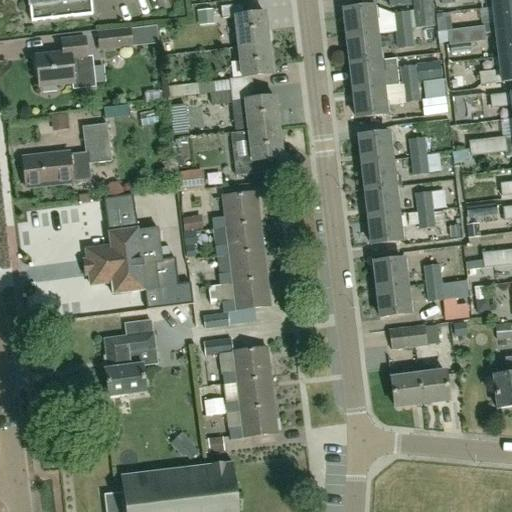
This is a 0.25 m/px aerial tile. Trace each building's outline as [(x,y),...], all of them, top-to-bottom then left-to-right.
[(29,0),(30,7),(32,23),(93,16),(90,0),(29,0)] [(412,0),(414,12),(416,30),(434,27),(431,0),(412,0)] [(239,48),(268,44),(264,13),(243,16),(242,4),(220,7),(222,19),(235,18),(239,48)] [(511,30),(511,5),(492,8),(494,23),(483,24),(484,27),(485,35),(495,34),(495,32),(511,30)] [(343,11),(344,19),(346,38),(376,34),(373,7),(343,11)] [(395,32),(411,30),(409,13),(393,15),(395,32)] [(470,44),(480,43),(486,42),(485,35),(484,27),(468,29),(470,44)] [(157,28),(97,34),(99,50),(158,44),(157,28)] [(447,31),(449,44),(449,47),(470,44),(468,29),(447,31)] [(411,30),(395,32),(397,50),(413,48),(411,30)] [(511,30),(495,32),(495,34),(498,57),(511,55),(511,30)] [(376,34),(346,38),(350,65),(380,61),(376,34)] [(92,58),(87,59),(85,39),(61,41),(62,55),(35,58),(38,87),(72,83),(72,91),(95,89),(92,58)] [(203,95),(216,93),(252,88),(251,78),(272,75),(268,44),(239,48),(242,78),(229,80),(229,81),(165,89),(166,100),(203,95)] [(470,44),(449,47),(450,56),(471,54),(470,44)] [(511,55),(498,57),(500,70),(478,73),(479,85),(511,80),(511,55)] [(380,61),(350,65),(353,91),(383,88),(399,86),(396,60),(380,62),(380,61)] [(415,65),(415,67),(399,68),(401,85),(417,84),(417,82),(442,80),(440,62),(415,65)] [(417,84),(401,85),(404,105),(420,102),(417,84)] [(245,102),(248,131),(278,128),(275,98),(253,100),(252,88),(216,93),(216,95),(210,96),(211,106),(232,103),(245,102)] [(386,115),(383,88),(353,91),(356,119),(386,115)] [(500,107),(502,120),(511,118),(511,92),(489,95),(490,108),(500,107)] [(177,107),(178,136),(192,135),(191,106),(177,107)] [(111,163),(107,136),(106,125),(82,128),(86,155),(69,157),(69,153),(22,159),(25,189),(91,181),(89,166),(111,163)] [(282,159),(278,128),(248,131),(252,161),(239,163),(241,175),(262,173),(261,162),(282,159)] [(361,165),(391,161),(388,134),(358,138),(361,165)] [(408,141),(409,142),(399,143),(401,160),(410,159),(426,157),(424,139),(408,141)] [(485,140),(487,156),(504,154),(503,145),(502,139),(485,140)] [(471,158),(487,156),(485,140),(469,142),(470,151),(471,158)] [(188,165),(186,142),(174,143),(179,189),(186,188),(185,180),(187,180),(186,165),(188,165)] [(511,143),(503,145),(504,154),(504,158),(511,157),(511,143)] [(459,169),(472,163),(467,152),(454,158),(459,169)] [(433,155),(434,179),(452,178),(450,154),(433,155)] [(410,159),(412,177),(428,175),(426,157),(410,159)] [(391,161),(361,165),(365,192),(394,188),(391,161)] [(511,182),(499,185),(500,196),(511,194),(511,182)] [(394,188),(365,192),(368,218),(398,214),(394,188)] [(435,193),(436,210),(449,209),(448,192),(435,193)] [(260,224),(258,208),(256,193),(222,197),(225,219),(212,221),(213,230),(226,228),(260,224)] [(416,212),(432,210),(431,193),(414,195),(416,212)] [(467,220),(498,216),(496,205),(466,209),(467,220)] [(511,207),(502,208),(503,220),(511,219),(511,207)] [(432,210),(416,212),(419,231),(435,228),(432,210)] [(398,214),(368,218),(371,245),(401,242),(398,214)] [(182,218),(184,232),(203,230),(201,216),(182,218)] [(154,265),(162,263),(157,229),(138,231),(137,229),(128,230),(126,219),(116,221),(117,231),(108,233),(110,247),(86,251),(87,261),(82,261),(85,277),(89,276),(90,285),(111,283),(113,296),(145,291),(145,289),(157,288),(154,265)] [(229,257),(263,252),(260,224),(226,228),(228,246),(215,248),(217,258),(229,257)] [(469,239),(480,238),(478,226),(471,227),(467,227),(469,239)] [(511,250),(482,255),(483,262),(511,258),(511,250)] [(218,276),(219,283),(220,285),(267,280),(263,252),(229,257),(232,275),(218,276)] [(511,258),(483,262),(483,270),(511,266),(511,258)] [(377,291),(406,287),(403,260),(373,264),(377,291)] [(426,285),(441,283),(439,266),(424,268),(426,285)] [(267,280),(220,285),(222,297),(234,295),(235,302),(222,303),(223,313),(236,312),(236,310),(270,306),(267,280)] [(443,302),(441,284),(441,283),(426,285),(427,303),(443,302)] [(406,287),(377,291),(380,318),(410,315),(406,287)] [(203,317),(204,327),(204,330),(229,327),(227,313),(203,317)] [(142,366),(156,364),(153,334),(152,334),(150,322),(125,325),(127,337),(104,340),(107,370),(104,370),(108,398),(145,394),(142,366)] [(435,325),(424,327),(413,328),(415,349),(427,348),(426,342),(437,341),(435,325)] [(496,341),(511,339),(511,333),(511,325),(495,326),(496,341)] [(415,349),(413,328),(388,331),(391,352),(415,349)] [(234,353),(233,354),(231,340),(203,343),(205,357),(218,356),(221,376),(223,376),(224,386),(237,384),(271,380),(267,349),(234,353)] [(496,409),(511,407),(511,358),(505,359),(507,375),(493,377),(496,409)] [(422,404),(449,401),(445,373),(429,375),(428,366),(417,368),(422,404)] [(417,368),(406,369),(407,377),(391,379),(395,408),(422,404),(417,368)] [(240,412),(274,407),(271,380),(237,384),(239,402),(226,404),(227,413),(240,412)] [(224,414),(222,400),(204,402),(206,417),(224,414)] [(244,437),(277,433),(274,407),(240,412),(243,430),(229,432),(231,441),(244,439),(244,437)] [(31,462),(59,462),(59,435),(31,435),(31,462)] [(208,453),(218,452),(217,440),(207,440),(208,453)] [(238,511),(233,463),(136,475),(120,476),(122,493),(104,495),(106,511),(238,511)]
